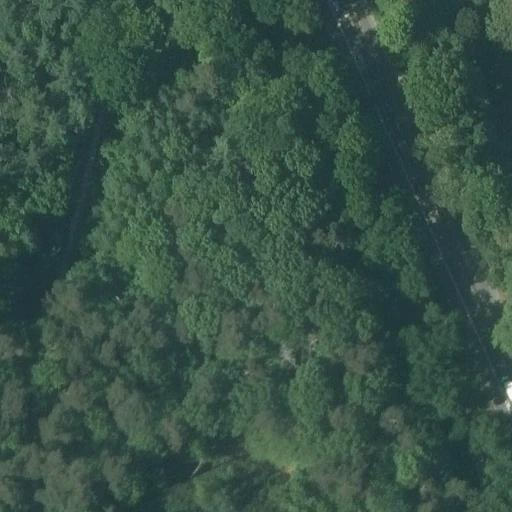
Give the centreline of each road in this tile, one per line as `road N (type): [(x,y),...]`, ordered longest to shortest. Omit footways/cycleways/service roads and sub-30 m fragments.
road 1 (track): [(139,0),(59,252),(43,511)]
road 2 (primary): [(511,415),(325,0)]
